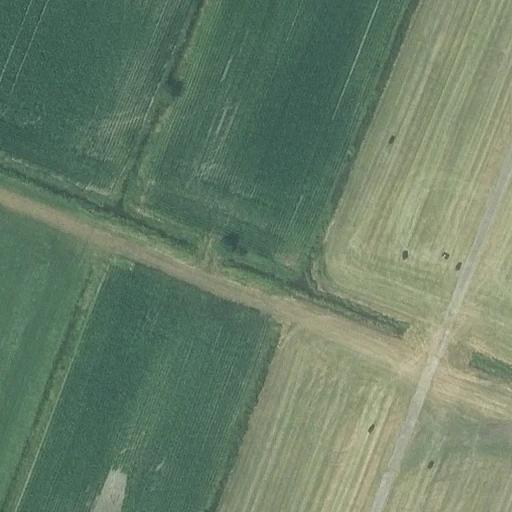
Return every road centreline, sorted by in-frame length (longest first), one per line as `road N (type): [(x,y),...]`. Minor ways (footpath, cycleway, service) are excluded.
road 1 (track): [(0,198),(426,371)]
road 2 (track): [(372,511),(511,159)]
